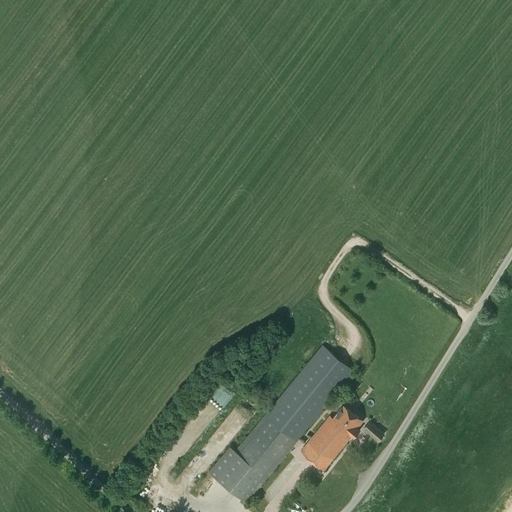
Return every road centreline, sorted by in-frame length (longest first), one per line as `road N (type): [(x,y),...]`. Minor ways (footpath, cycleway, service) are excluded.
road 1 (unclassified): [(511,251),(344,511)]
road 2 (unclassified): [(125,511),(0,396)]
